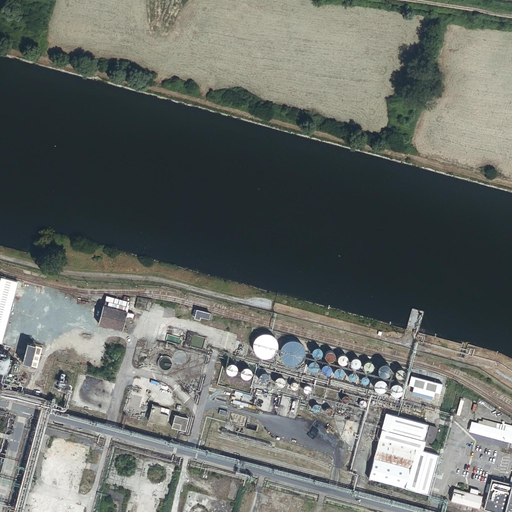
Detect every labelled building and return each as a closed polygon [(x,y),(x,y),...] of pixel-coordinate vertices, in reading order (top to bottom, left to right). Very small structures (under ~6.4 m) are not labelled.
[(18,283),(0,278),(0,279),(0,344),(1,345),(18,283)] [(126,312),(129,298),(122,296),(121,300),(106,296),(104,305),(103,305),(98,323),(121,329),(124,317),(126,312)] [(209,313),(193,309),(191,316),(194,317),(198,319),(199,316),(207,318),(209,313)] [(276,349),(276,348),(277,346),(277,345),(277,343),(276,342),(276,340),(275,339),(275,338),(274,336),(272,335),(271,334),(270,334),(268,333),(267,333),(265,332),(264,332),(262,333),(261,333),(259,334),(258,334),(257,335),(256,336),(255,337),(254,339),(253,340),(253,342),(252,343),(252,345),(252,346),(253,348),(253,349),(254,351),(254,352),(255,353),(257,354),(258,355),(259,356),(261,356),(262,357),(264,357),(265,357),(267,357),(268,357),(270,356),(271,355),(272,354),(273,353),(274,352),(275,351),(276,349)] [(304,356),(304,355),(304,353),(304,352),(304,350),(304,349),(304,347),(303,346),(302,345),(301,343),(300,342),(299,341),(297,341),(296,340),(294,340),(293,339),(291,339),(290,340),(288,340),(287,341),(286,341),(284,342),(283,343),(282,344),(281,346),(281,347),(280,349),(280,350),(280,352),(280,353),(280,355),(281,356),(281,358),(282,359),(283,360),(284,361),(285,362),(287,363),(288,363),(290,364),(291,364),(293,364),(294,364),(296,364),(297,363),(299,362),(300,361),(301,360),(302,359),(303,358),(304,356)] [(29,367),(35,346),(26,344),(21,365),(29,367)] [(35,346),(29,367),(37,369),(42,348),(35,346)] [(321,353),(321,351),(321,350),(320,349),(319,348),(318,347),(317,347),(316,347),(315,347),(314,347),(313,348),(312,349),(311,350),(311,351),(311,353),(312,354),(312,355),(313,356),(314,356),(315,357),(317,357),(318,356),(319,356),(320,355),(320,354),(321,353)] [(334,356),(334,355),(334,354),(333,353),(332,352),(331,351),(330,351),(329,351),(328,351),(327,351),(326,352),(325,353),(324,354),(324,355),(324,356),(325,358),(325,359),(326,359),(327,360),(328,360),(330,360),(331,360),(332,359),(333,359),(333,358),(334,356)] [(346,359),(346,358),(346,357),(345,356),(345,355),(344,354),(342,353),(341,353),(340,353),(339,354),(338,355),(337,356),(336,357),(336,358),(336,359),(337,360),(337,361),(338,362),(339,363),(341,363),(342,363),(343,363),(344,362),(345,361),(346,360),(346,359)] [(359,363),(359,362),(359,360),(359,359),(358,358),(357,358),(356,357),(355,357),(353,357),(352,358),(351,358),(350,359),(350,360),(350,361),(350,363),(350,364),(351,365),(352,366),(353,366),(354,367),(355,367),(356,366),(357,366),(358,365),(359,364),(359,363)] [(318,366),(318,365),(317,364),(317,363),(316,362),(315,361),(314,360),(313,360),(311,360),(310,361),(309,362),(309,363),(308,364),(308,365),(308,366),(308,367),(309,368),(310,369),(311,370),(312,370),(313,370),(314,370),(316,369),(316,368),(317,367),(318,366)] [(372,366),(372,365),(372,364),(371,363),(370,362),(369,361),(368,360),(367,360),(366,360),(365,361),(364,362),(363,363),(362,364),(362,365),(362,366),(363,367),(363,368),(364,369),(365,370),(366,370),(368,370),(369,370),(370,369),(371,368),(371,367),(372,366)] [(236,369),(236,368),(236,366),(235,365),(234,364),(233,363),(232,362),(230,362),(229,362),(227,363),(226,364),(225,365),(225,366),(224,368),(224,369),(225,370),(226,372),(227,373),(228,373),(229,374),(231,374),(232,373),(233,373),(235,372),(235,370),(236,369)] [(389,370),(390,370),(390,369),(390,368),(389,367),(389,366),(388,365),(388,364),(387,364),(387,363),(386,363),(385,362),(384,362),(383,362),(382,362),(381,362),(380,363),(379,363),(378,364),(378,365),(377,365),(377,366),(376,367),(376,368),(376,369),(376,370),(377,371),(377,372),(377,373),(378,373),(379,374),(380,375),(381,375),(382,375),(383,375),(384,375),(385,375),(386,375),(387,374),(388,373),(389,372),(389,371),(389,370)] [(331,369),(331,368),(331,367),(330,365),(329,364),(328,364),(327,363),(326,363),(325,363),(324,364),(323,364),(322,365),(321,366),(321,368),(321,369),(321,370),(322,371),(323,372),(324,373),(325,373),(326,373),(328,373),(329,372),(330,371),(330,370),(331,369)] [(251,373),(251,372),(251,370),(251,369),(250,368),(248,367),(247,366),(246,366),(244,366),(243,367),(242,368),(241,369),(240,370),(240,372),(240,373),(240,374),(241,376),(242,377),(243,377),(245,378),(246,378),(248,377),(249,377),(250,376),(251,374),(251,373)] [(343,373),(343,372),(343,370),(342,369),(341,368),(340,368),(339,367),(338,367),(337,367),(336,368),(335,368),(334,369),(333,370),(333,372),(333,373),(334,374),(334,375),(335,376),(336,377),(337,377),(339,377),(340,377),(341,376),(342,375),(342,374),(343,373)] [(404,373),(404,372),(404,371),(403,370),(402,369),(401,368),(400,368),(399,368),(398,368),(397,368),(396,369),(395,370),(394,371),(394,372),(394,373),(395,375),(395,376),(396,376),(397,377),(398,377),(400,377),(401,377),(402,377),(403,376),(403,375),(404,373)] [(355,377),(355,376),(355,375),(355,374),(354,373),(354,372),(353,371),(352,371),(351,371),(350,371),(349,371),(348,372),(347,373),(347,374),(347,375),(347,376),(347,377),(348,378),(349,379),(350,379),(351,379),(352,379),(353,378),(354,378),(355,377)] [(268,378),(268,377),(268,376),(267,375),(267,374),(266,373),(264,373),(263,372),(262,373),(261,373),(260,374),(259,375),(259,376),(258,377),(258,378),(259,379),(259,380),(260,381),(261,382),(263,382),(264,382),(265,382),(266,381),(267,381),(268,380),(268,378)] [(367,381),(367,380),(367,379),(367,378),(367,377),(366,376),(365,376),(364,375),(363,375),(362,375),(361,376),(360,376),(360,377),(359,378),(359,379),(359,380),(359,381),(360,382),(361,383),(362,383),(363,383),(364,383),(365,383),(366,383),(366,382),(367,381)] [(442,385),(410,376),(408,385),(414,387),(412,394),(432,400),(434,392),(439,394),(442,385)] [(284,383),(284,382),(284,380),(283,379),(282,378),(281,378),(280,377),(279,377),(278,377),(277,377),(276,378),(275,379),(274,380),(274,382),(274,383),(275,384),(275,385),(276,386),(277,386),(278,387),(280,387),(281,386),(282,386),(283,385),(283,384),(284,383)] [(385,386),(385,385),(385,384),(385,383),(385,382),(385,381),(384,380),(384,379),(383,379),(382,378),(381,377),(380,377),(379,377),(378,377),(377,377),(376,378),(375,378),(375,379),(374,379),(373,380),(373,381),(372,382),(372,383),(372,384),(372,385),(372,386),(373,387),(373,388),(374,388),(374,389),(375,390),(376,390),(377,390),(378,391),(379,391),(380,390),(381,390),(382,390),(383,389),(384,389),(384,388),(385,387),(385,386)] [(401,390),(401,389),(401,388),(401,387),(401,386),(401,385),(400,384),(399,383),(398,382),(397,382),(396,382),(395,381),(394,381),(393,381),(393,382),(392,382),(391,382),(390,383),(389,384),(389,385),(388,386),(388,387),(388,388),(388,389),(388,390),(388,391),(389,391),(389,392),(390,393),(391,394),(392,394),(393,394),(393,395),(394,395),(395,395),(396,395),(397,394),(398,394),(399,393),(400,392),(401,391),(401,390)] [(169,409),(151,404),(147,420),(165,424),(169,409)] [(426,423),(385,413),(371,469),(367,468),(365,473),(369,474),(368,478),(428,493),(438,453),(422,449),(424,439),(422,439),(426,423)] [(187,418),(174,414),(171,426),(184,430),(187,418)] [(142,419),(127,415),(125,425),(140,428),(142,419)] [(469,429),(468,432),(511,443),(511,442),(511,423),(502,421),(501,423),(482,418),(482,420),(478,419),(477,423),(471,421),(470,424),(468,424),(467,429),(469,429)] [(257,424),(246,422),(245,428),(255,430),(257,424)] [(432,442),(436,427),(429,425),(425,441),(432,442)] [(491,480),(483,509),(492,511),(511,511),(511,468),(511,471),(511,470),(511,473),(511,475),(510,475),(508,484),(491,480)] [(454,488),(450,502),(479,510),(483,497),(476,495),(478,490),(470,488),(469,493),(454,488)]
